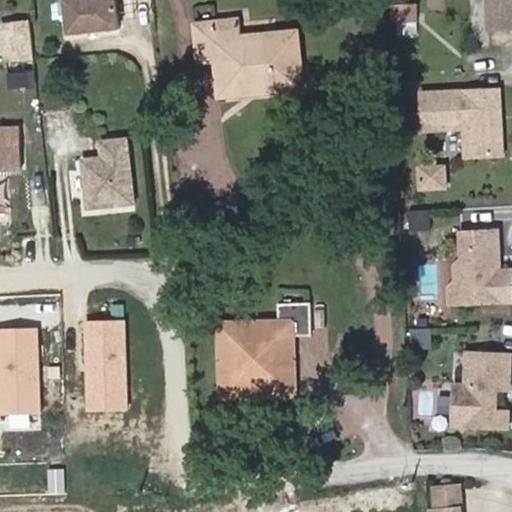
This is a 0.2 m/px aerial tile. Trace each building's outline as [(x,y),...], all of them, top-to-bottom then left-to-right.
[(511,2),(484,4),(487,44),(511,42),(511,2)] [(116,10),(119,36),(156,32),(153,6),(116,10)] [(69,50),(120,44),(119,36),(116,10),(116,8),(64,14),(69,50)] [(419,9),(405,10),(406,27),(420,27),(419,9)] [(420,38),(420,27),(406,27),(405,10),(396,10),(397,28),(402,27),(403,39),(420,38)] [(33,77),(30,36),(3,39),(6,78),(33,77)] [(283,98),(284,110),(301,109),(297,55),(242,58),(242,49),(219,51),(217,40),(196,42),(200,78),(220,77),(223,116),(245,114),(245,101),(283,98)] [(30,97),(29,82),(9,83),(10,98),(30,97)] [(245,114),(284,110),(283,98),(245,101),(245,114)] [(465,171),(503,168),(501,139),(494,133),(493,119),(499,119),(498,102),(419,108),(422,145),(463,142),(465,171)] [(0,148),(0,189),(20,190),(20,148),(0,148)] [(91,228),(138,223),(131,158),(104,161),(106,177),(86,179),(91,228)] [(443,180),(423,180),(424,200),(444,200),(443,180)] [(499,244),(462,245),(462,272),(455,279),(456,294),(463,300),(464,314),(511,312),(511,292),(511,284),(494,284),(493,272),(499,272),(499,244)] [(449,315),(464,314),(463,300),(456,294),(449,301),(449,315)] [(86,408),(129,408),(131,318),(87,317),(86,408)] [(292,360),(300,360),(317,358),(314,325),(282,327),(283,343),(236,345),(236,359),(228,361),(229,409),(238,409),(239,416),(288,414),(288,407),(296,407),(292,360)] [(0,416),(0,422),(49,419),(44,353),(33,352),(32,338),(0,340),(0,416)] [(236,359),(236,345),(220,345),(224,425),(303,421),(300,360),(292,360),(296,407),(288,407),(288,414),(239,416),(238,409),(229,409),(228,361),(236,359)] [(511,365),(467,364),(466,397),(454,396),(453,438),(509,439),(509,421),(496,421),(496,411),(491,406),(491,400),(496,400),(510,400),(511,365)] [(78,468),(50,468),(51,500),(79,500),(78,468)]
